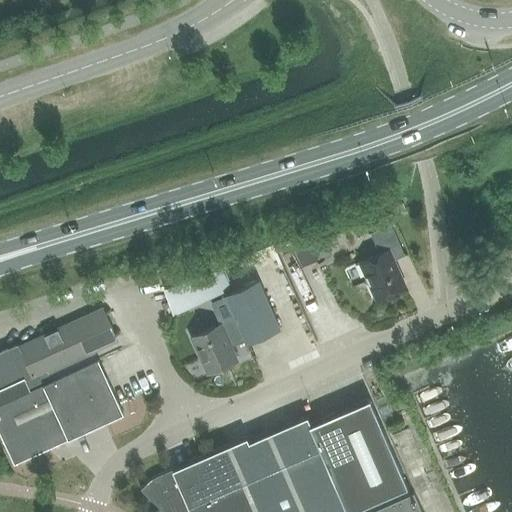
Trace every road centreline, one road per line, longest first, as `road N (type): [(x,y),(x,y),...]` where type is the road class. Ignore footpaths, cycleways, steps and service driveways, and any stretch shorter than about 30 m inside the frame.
road 1 (primary): [(40,247),(375,144),(511,84)]
road 2 (residential): [(188,425),(511,279)]
road 3 (residential): [(188,425),(124,293),(0,333)]
road 4 (unclassified): [(0,97),(156,43),(233,0)]
road 5 (residential): [(93,511),(124,458),(188,425)]
